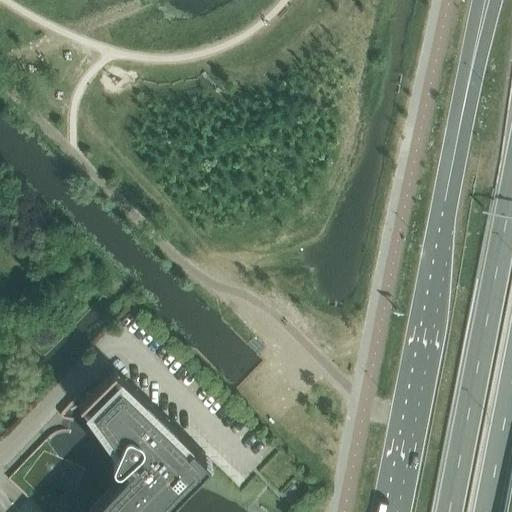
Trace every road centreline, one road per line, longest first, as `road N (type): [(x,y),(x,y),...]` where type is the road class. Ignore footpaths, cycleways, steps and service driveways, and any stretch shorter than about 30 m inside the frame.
road 1 (primary): [(495,0),(390,511)]
road 2 (primary): [(511,181),(447,511)]
road 3 (primary): [(485,511),(511,383)]
